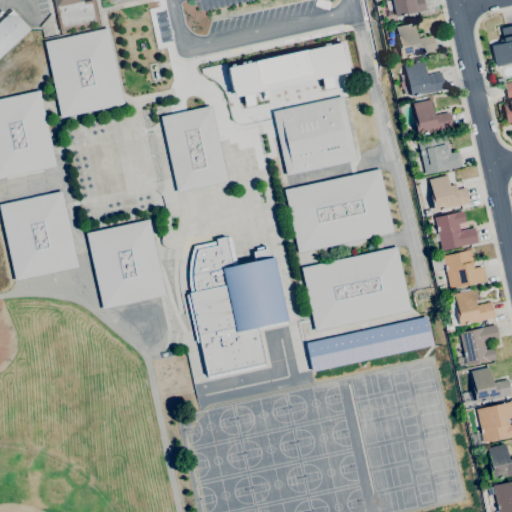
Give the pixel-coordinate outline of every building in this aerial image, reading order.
[(60,31),(53,0),(82,0),(83,2),(92,0),(97,23),(60,31)] [(394,17),(392,10),(386,12),(384,1),(390,0),(422,0),(424,10),(414,13),(414,12),(394,17)] [(0,57),(0,20),(11,10),(29,30),(0,57)] [(399,60),(399,58),(392,59),(389,48),(396,47),(395,43),(397,43),(397,40),(395,41),(394,35),(395,34),(394,27),(412,23),(416,39),(421,37),(421,38),(431,35),(435,51),(425,53),(399,60)] [(511,62),(494,67),(489,46),(503,43),(502,38),(500,29),(511,26),(511,62)] [(60,118),(43,42),(107,29),(123,105),(60,118)] [(225,67),(231,97),(351,72),(345,42),(225,67)] [(409,98),(402,67),(414,64),(413,59),(419,57),(420,63),(422,62),(425,76),(439,72),(444,90),(409,98)] [(511,96),(506,98),(503,84),(511,81),(511,96)] [(0,179),(0,99),(38,91),(55,167),(0,179)] [(286,176),(271,112),(341,96),(355,160),(286,176)] [(416,136),(412,120),(415,119),(414,117),(413,118),(411,111),(412,111),(411,104),(423,101),(422,97),(426,96),(427,100),(429,100),(432,115),(438,114),(448,112),(451,128),(416,136)] [(511,122),(506,124),(502,104),(508,103),(508,101),(511,100),(511,122)] [(176,193),(159,117),(210,106),(227,182),(176,193)] [(423,175),(416,141),(445,135),(449,153),(457,152),(460,167),(423,175)] [(296,254),(283,190),(378,169),(392,233),(296,254)] [(432,212),(428,196),(429,195),(427,187),(428,186),(427,180),(446,175),(449,191),(464,188),(468,203),(457,206),(432,212)] [(14,281),(0,218),(0,204),(60,191),(77,267),(14,281)] [(440,251),(432,218),(462,211),(464,222),(457,224),(459,231),(473,228),(477,243),(461,246),(440,251)] [(101,309),(85,233),(148,220),(165,296),(101,309)] [(189,293),(189,292),(189,290),(188,289),(188,288),(188,287),(188,285),(187,284),(187,283),(187,281),(187,280),(187,279),(187,277),(187,276),(187,275),(187,273),(187,272),(187,271),(187,269),(187,268),(187,267),(187,266),(188,264),(188,263),(188,262),(188,260),(189,259),(189,258),(189,256),(189,255),(190,254),(190,253),(191,251),(191,250),(191,249),(192,248),(192,246),(214,242),(214,240),(225,237),(225,238),(229,237),(235,265),(254,261),(252,252),(255,252),(255,248),(264,246),(265,248),(266,249),(266,250),(267,251),(268,252),(269,253),(269,254),(270,255),(271,256),(271,257),(272,257),(286,321),(285,321),(286,324),(257,331),(264,364),(263,364),(264,367),(207,380),(206,376),(206,377),(198,343),(195,343),(185,295),(188,295),(187,293),(189,293)] [(313,332),(299,268),(396,247),(410,311),(313,332)] [(448,289),(447,285),(442,286),(439,273),(444,272),(443,270),(431,273),(428,256),(438,254),(438,259),(441,258),(441,256),(470,250),(473,264),(470,265),(471,268),(481,266),(484,281),(448,289)] [(451,326),(448,312),(453,311),(453,310),(455,310),(455,308),(454,308),(452,302),(454,302),(452,294),(458,293),(458,291),(468,289),(468,291),(471,290),(474,306),(480,304),(489,302),(492,316),(497,315),(498,321),(486,324),(485,320),(483,320),(457,326),(457,325),(451,326)] [(442,312),(440,302),(448,300),(450,311),(442,312)] [(311,372),(304,342),(426,315),(433,345),(311,372)] [(465,366),(458,333),(494,325),(497,340),(483,343),(485,350),(492,349),(494,360),(465,366)] [(474,403),(470,388),(472,387),(472,384),(470,385),(469,381),(468,381),(466,372),(487,367),(491,383),(496,382),(506,379),(510,395),(474,403)] [(481,443),(474,409),(511,402),(511,407),(511,417),(507,418),(511,437),(481,443)] [(511,475),(490,480),(487,465),(489,465),(488,462),(487,462),(485,456),(487,456),(485,448),(504,444),(507,460),(511,459),(511,475)] [(511,511),(496,511),(490,486),(511,481),(511,511)]
